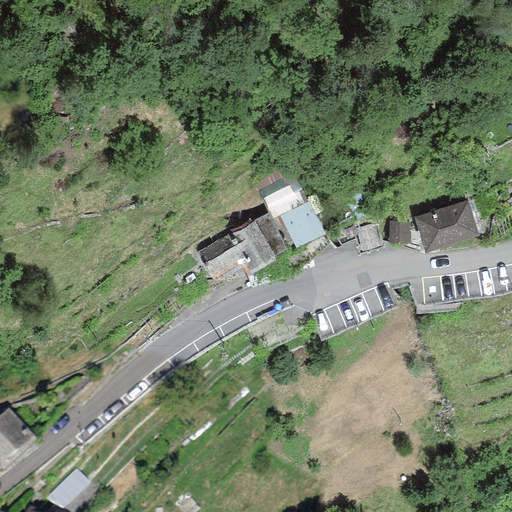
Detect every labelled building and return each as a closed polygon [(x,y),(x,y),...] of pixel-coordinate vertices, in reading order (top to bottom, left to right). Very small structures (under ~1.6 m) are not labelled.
[(88,23),(57,1),(41,26),(72,47),(88,23)] [(467,200),(414,217),(426,253),(479,236),(467,200)] [(308,203),(280,216),(296,247),(323,234),(308,203)] [(226,236),(197,254),(214,281),(235,279),(251,275),(276,261),(275,256),(286,249),(270,213),(254,221),(226,236)] [(410,223),(389,222),(389,243),(409,244),(410,223)] [(375,223),(355,229),(361,252),(382,246),(375,223)] [(9,410),(0,417),(0,470),(1,471),(36,439),(9,410)] [(90,483),(76,469),(45,499),(61,509),(90,483)]
